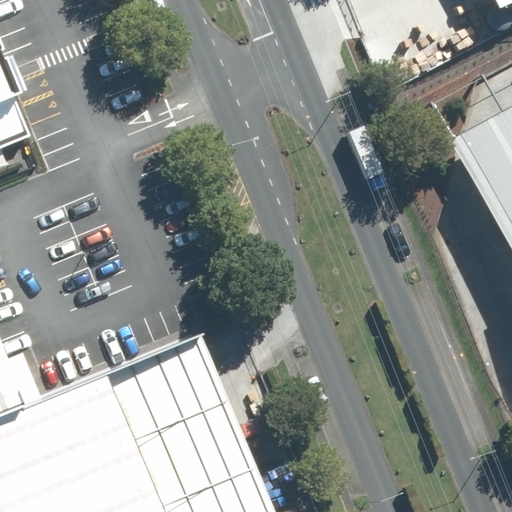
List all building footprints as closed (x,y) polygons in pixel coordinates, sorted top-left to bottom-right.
[(511,0),(434,0),(453,41),(511,14),(511,0)] [(0,148),(30,136),(0,62),(0,148)] [(511,97),(441,136),(511,269),(511,97)] [(0,409),(0,511),(272,511),(198,329),(20,401),(0,409)] [(0,409),(20,401),(0,351),(0,409)]
